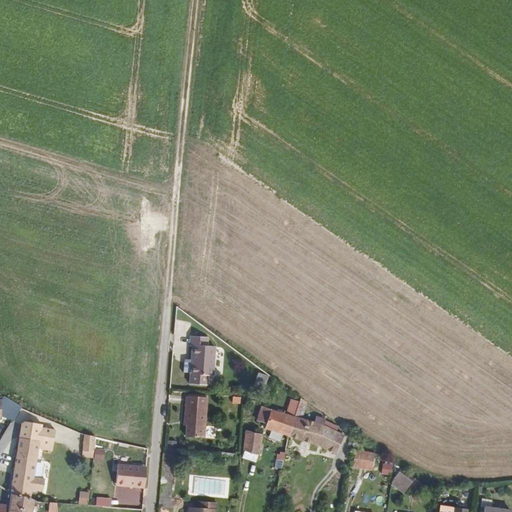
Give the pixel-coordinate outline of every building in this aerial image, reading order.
[(210,348),(210,338),(193,338),(193,346),(194,346),(193,362),(188,362),(188,375),(193,375),(193,385),(210,386),(209,377),(215,377),(217,348),(210,348)] [(265,388),(268,375),(258,372),(255,386),(265,388)] [(206,438),(208,397),(187,396),(185,415),(182,415),(181,421),(184,421),(184,427),(188,427),(187,437),(206,438)] [(292,413),(269,406),(269,407),(267,420),(265,426),(292,434),(298,406),(299,402),(294,401),(292,413)] [(269,406),(262,404),(259,419),(267,420),(269,407),(269,406)] [(339,448),(345,429),(325,423),(326,418),(312,415),(311,418),(302,415),(303,407),(298,406),(292,434),(339,448)] [(261,449),(264,432),(248,428),(245,449),(252,451),(252,447),(261,449)] [(37,481),(41,448),(53,450),(55,434),(42,433),(42,430),(24,429),(16,497),(35,501),(36,494),(47,494),(48,482),(37,481)] [(94,453),(94,437),(84,435),(83,453),(94,453)] [(181,447),(167,447),(164,505),(179,506),(180,497),(177,496),(181,447)] [(286,459),(289,449),(283,448),(282,451),(279,450),(278,456),(286,459)] [(373,466),(375,452),(355,448),(354,464),(373,466)] [(104,461),(104,452),(96,451),(95,460),(104,461)] [(234,454),(218,452),(218,460),(233,462),(234,454)] [(383,462),(382,473),(392,474),(393,463),(383,462)] [(144,487),(146,467),(118,464),(116,483),(136,485),(136,487),(144,487)] [(417,495),(426,485),(406,471),(399,481),(417,495)] [(81,490),(79,503),(89,504),(90,492),(81,490)] [(34,511),(35,501),(16,497),(14,511),(34,511)] [(204,501),(203,510),(218,511),(219,511),(221,503),(204,501)] [(485,511),(507,511),(509,506),(487,502),(485,511)]
